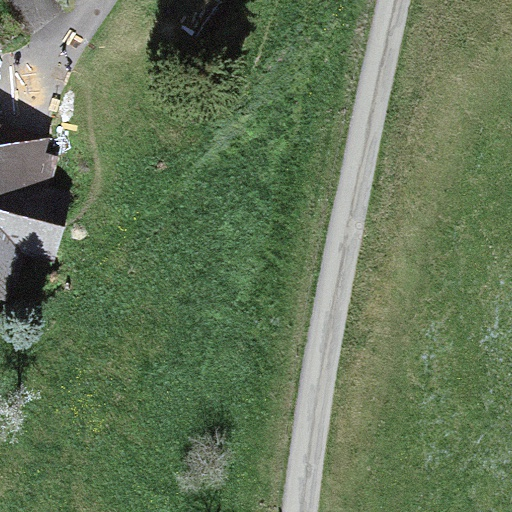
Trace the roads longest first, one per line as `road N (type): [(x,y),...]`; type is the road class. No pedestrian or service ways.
road 1 (unclassified): [(393,0),(335,277),(300,511)]
road 2 (track): [(87,0),(50,54),(24,113)]
